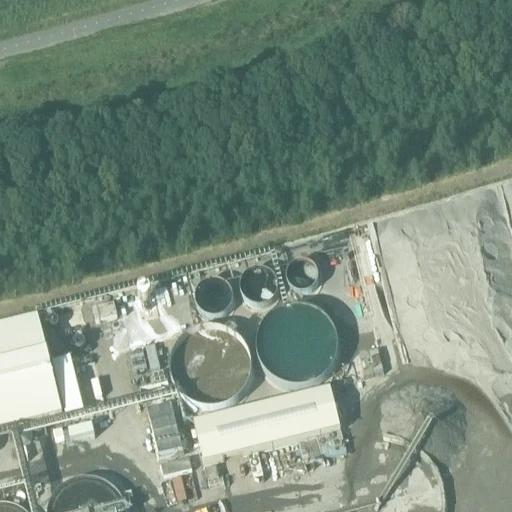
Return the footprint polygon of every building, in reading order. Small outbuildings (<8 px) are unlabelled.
[(0,329),(0,433),(61,418),(37,320),(0,329)] [(350,340),(361,379),(385,372),(373,333),(350,340)] [(69,362),(53,366),(66,418),(82,414),(69,362)] [(365,389),(386,388),(385,376),(364,378),(365,389)] [(194,429),(204,468),(339,434),(330,395),(194,429)] [(171,408),(147,413),(158,461),(182,455),(171,408)] [(188,463),(160,470),(162,480),(191,474),(188,463)]
